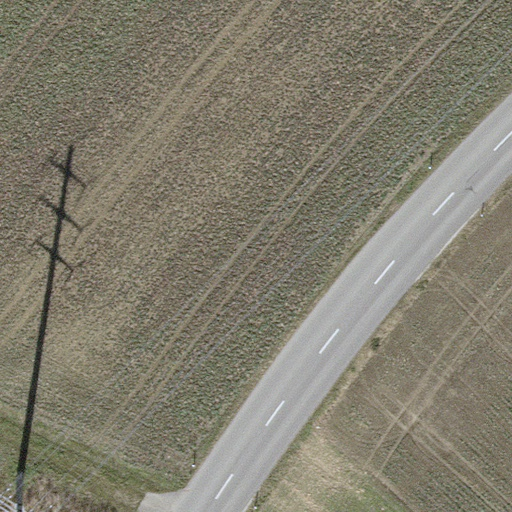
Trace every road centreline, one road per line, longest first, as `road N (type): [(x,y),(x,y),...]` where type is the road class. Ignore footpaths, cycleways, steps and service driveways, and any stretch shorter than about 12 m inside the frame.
road 1 (primary): [(208,511),(414,238),(511,144)]
road 2 (track): [(0,429),(117,511)]
